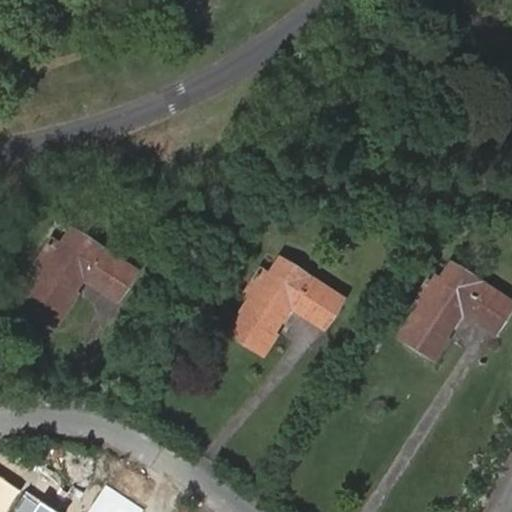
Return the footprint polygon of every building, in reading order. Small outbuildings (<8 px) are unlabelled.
[(511,0),(491,0),(486,9),(479,4),(464,25),(492,47),(504,31),(511,37),(511,36),(511,0)] [(482,0),(479,4),(486,9),(491,0),(482,0)] [(75,276),(83,280),(115,300),(134,272),(69,230),(59,245),(51,241),(37,264),(42,267),(17,305),(53,327),(68,304),(60,298),(75,276)] [(283,305),(291,309),(321,329),(340,299),(279,260),(268,277),(258,270),(243,293),(250,297),(228,332),(262,354),(275,334),(268,328),(283,305)] [(453,308),(462,314),(493,334),(511,305),(511,304),(450,264),(439,280),(429,274),(414,298),(420,301),(398,337),(433,359),(446,338),(437,332),(453,308)] [(68,304),(83,280),(75,276),(60,298),(68,304)] [(275,334),(291,309),(283,305),(268,328),(275,334)] [(446,338),(462,314),(453,308),(437,332),(446,338)] [(48,511),(22,495),(11,511),(48,511)]
